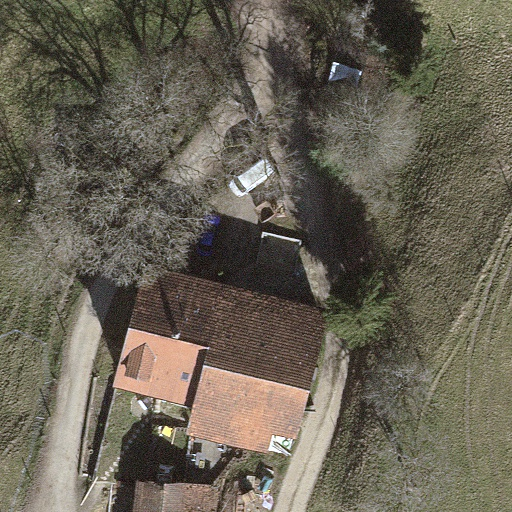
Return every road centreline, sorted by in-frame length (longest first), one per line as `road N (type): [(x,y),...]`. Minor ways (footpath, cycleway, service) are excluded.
road 1 (track): [(243,0),(272,33),(342,282),(336,374),(291,511)]
road 2 (track): [(55,511),(83,346),(150,191),(292,104)]
